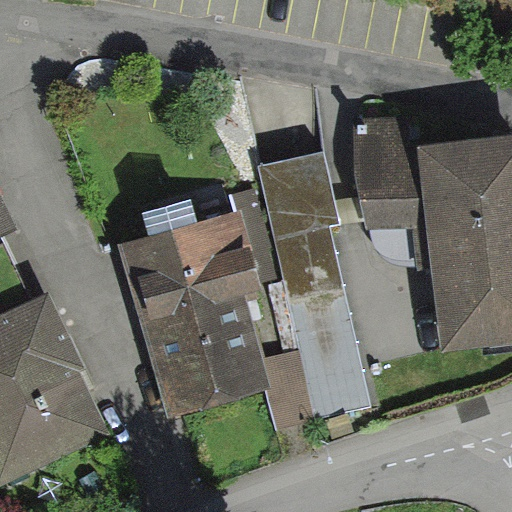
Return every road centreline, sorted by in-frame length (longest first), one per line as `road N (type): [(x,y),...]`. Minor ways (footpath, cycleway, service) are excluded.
road 1 (residential): [(0,8),(511,99)]
road 2 (residential): [(250,511),(503,434)]
